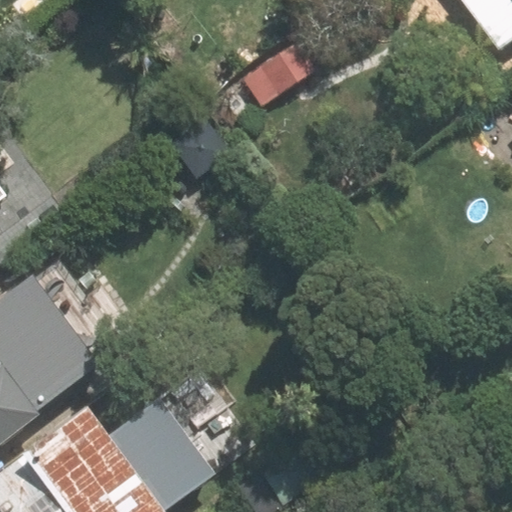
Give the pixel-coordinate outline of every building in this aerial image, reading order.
[(367,0),(331,0),(346,18),(367,0)] [(511,0),(476,0),(511,47),(511,45),(511,0)] [(0,240),(6,236),(0,227),(0,211),(19,198),(0,171),(0,240)] [(0,294),(0,448),(79,390),(65,372),(76,364),(49,329),(34,340),(0,294)] [(224,469),(171,393),(128,422),(111,398),(0,475),(0,511),(182,511),(176,502),(224,469)]
